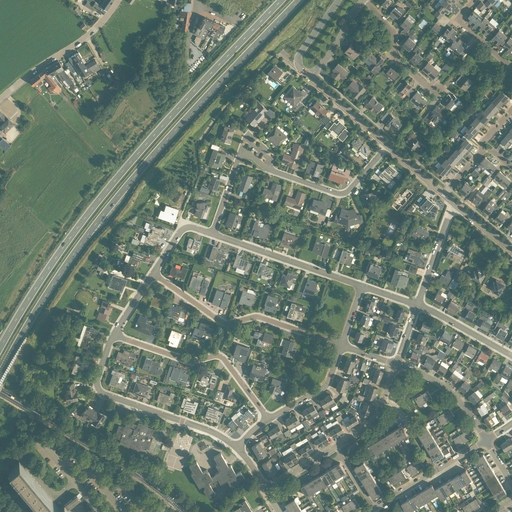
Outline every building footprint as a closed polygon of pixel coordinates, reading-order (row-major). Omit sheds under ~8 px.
[(106,10),(112,0),(103,0),(102,2),(99,0),(97,3),(106,10)] [(381,0),(379,3),(386,9),(390,4),(391,5),(393,2),(390,0),(381,0)] [(452,4),(451,4),(446,0),(443,0),(441,3),(450,12),(452,9),(451,8),(450,8),(449,7),(452,4)] [(95,1),(93,4),(87,1),(84,6),(93,11),(94,9),(96,11),(97,9),(103,13),(106,10),(97,3),(95,1)] [(190,12),(191,2),(184,1),(184,5),(178,5),(171,4),(170,4),(166,2),(164,6),(170,8),(180,9),(180,10),(190,12)] [(448,14),(450,12),(441,3),(437,8),(438,10),(436,12),(441,17),(446,11),(447,12),(446,13),(448,14)] [(396,9),(395,8),(389,14),(394,18),(393,19),(394,19),(396,17),(398,18),(405,10),(398,6),(396,9)] [(178,21),(182,21),(188,22),(190,12),(180,10),(179,17),(183,17),(183,19),(178,19),(178,21)] [(474,10),(468,17),(471,19),(470,20),(468,21),(471,24),(473,21),(479,14),(474,10)] [(484,18),(479,14),(473,21),(476,23),(475,24),(474,24),(473,26),(476,28),(479,24),(484,18)] [(209,30),(214,22),(205,17),(202,18),(198,26),(204,30),(201,35),(200,38),(198,37),(196,36),(194,41),(195,41),(194,42),(198,46),(201,39),(204,41),(206,36),(209,30)] [(484,28),(490,21),(485,17),(484,18),(479,24),(482,26),(481,27),(480,27),(479,28),(482,31),(484,28)] [(408,34),(411,31),(409,29),(413,23),(407,18),(401,24),(405,28),(403,30),(405,32),(406,32),(408,34)] [(485,31),(484,33),(486,35),(488,33),(490,36),(497,29),(496,28),(499,24),(492,18),(490,21),(484,28),(487,30),(486,31),(485,31)] [(177,26),(177,30),(187,32),(188,25),(188,22),(182,21),(182,24),(181,27),(177,26)] [(216,31),(219,24),(214,22),(209,30),(206,36),(210,37),(213,30),(216,31)] [(216,31),(212,38),(215,40),(217,37),(216,37),(218,32),(222,34),(225,27),(219,24),(216,31)] [(198,36),(198,37),(200,38),(201,35),(204,30),(198,26),(194,34),(198,36)] [(446,39),(454,30),(452,28),(451,29),(451,30),(450,31),(447,28),(445,31),(443,29),(439,34),(441,36),(439,37),(444,41),(446,39)] [(411,31),(408,34),(410,36),(402,45),(409,51),(416,43),(411,39),(413,36),(412,35),(415,32),(412,29),(411,31)] [(498,41),(504,34),(499,29),(498,30),(497,29),(490,36),(493,38),(492,39),(494,41),(495,40),(495,39),(496,38),(498,41)] [(451,44),(455,40),(457,37),(454,35),(455,33),(456,34),(457,32),(454,30),(446,39),(451,44)] [(358,58),(358,54),(360,52),(355,48),(360,42),(358,41),(361,38),(356,33),(352,37),(357,42),(353,46),(351,44),(345,52),(354,60),(355,59),(358,58)] [(509,38),(504,34),(498,41),(496,43),(499,45),(500,44),(499,44),(500,42),(503,45),(509,38)] [(509,48),(511,44),(511,38),(510,36),(509,38),(503,45),(502,46),(505,48),(506,47),(506,46),(506,45),(509,48)] [(452,52),(462,41),(459,39),(458,40),(458,41),(458,42),(455,40),(451,44),(449,46),(454,50),(452,52)] [(461,59),(466,53),(467,52),(464,49),(464,48),(462,46),(463,44),(463,45),(464,43),(462,41),(452,52),(461,59)] [(417,46),(415,48),(412,52),(414,54),(410,59),(416,64),(422,57),(419,54),(422,50),(417,46)] [(76,62),(80,59),(81,58),(81,57),(78,52),(72,56),(76,62)] [(427,74),(434,66),(428,62),(433,56),(430,53),(425,59),(428,62),(422,69),(427,74)] [(371,54),(368,57),(366,59),(371,64),(369,66),(372,69),(371,71),(375,75),(381,68),(379,66),(384,60),(379,56),(376,59),(371,54)] [(73,64),(76,62),(72,56),(68,58),(70,61),(65,64),(70,72),(72,71),(71,69),(72,68),(71,68),(74,66),(73,64)] [(85,66),(80,59),(76,62),(73,64),(74,66),(77,71),(85,66)] [(85,66),(77,71),(81,76),(81,75),(83,78),(93,72),(91,69),(98,65),(94,59),(85,66)] [(61,75),(65,79),(71,88),(75,85),(72,82),(73,82),(67,74),(65,72),(64,71),(63,69),(58,61),(54,64),(61,75)] [(434,66),(427,74),(433,79),(439,72),(443,75),(448,69),(451,64),(447,61),(444,65),(444,66),(439,71),(434,66)] [(62,81),(65,79),(61,75),(54,64),(49,66),(54,74),(56,73),(59,78),(62,81)] [(341,77),(342,78),(348,72),(338,64),(335,67),(336,69),(331,74),(338,80),(341,77)] [(276,65),(272,70),(268,75),(271,78),(270,80),(272,82),(273,81),(279,87),(285,80),(279,75),(282,72),(275,66),(276,65)] [(52,75),(54,74),(49,66),(44,69),(56,84),(58,82),(55,78),(54,78),(52,75)] [(385,68),(381,72),(387,77),(388,76),(393,80),(398,74),(390,68),(388,71),(385,68)] [(53,89),(54,90),(57,85),(56,84),(44,69),(29,81),(39,93),(41,90),(37,86),(43,82),(40,79),(42,78),(42,79),(44,77),(51,85),(47,88),(51,92),(53,89)] [(461,82),(459,84),(466,90),(473,81),(463,73),(458,79),(461,82)] [(359,85),(353,81),(348,87),(355,93),(353,96),(358,99),(366,89),(360,84),(359,85)] [(404,86),(400,82),(396,86),(405,95),(412,87),(407,83),(404,86)] [(292,86),(289,90),(283,97),(285,99),(289,102),(292,105),(293,105),(294,106),(292,108),(295,111),(302,104),(298,101),(302,97),(302,98),(303,97),(303,96),(304,96),(307,93),(303,90),(300,93),(292,86)] [(497,96),(506,104),(509,100),(507,98),(508,97),(501,91),(499,94),(496,91),(494,93),(495,95),(497,96)] [(417,92),(414,95),(410,100),(417,107),(420,109),(427,101),(420,95),(420,94),(417,92)] [(459,100),(457,98),(453,95),(451,97),(449,95),(445,99),(446,100),(444,103),(449,107),(448,108),(451,110),(452,110),(454,110),(457,106),(455,104),(459,100)] [(506,104),(497,96),(495,98),(492,102),(499,108),(500,106),(502,108),(506,104)] [(383,105),(373,97),(365,106),(368,109),(369,108),(376,114),(383,105)] [(250,110),(252,112),(246,119),(254,127),(264,116),(268,120),(273,114),(258,101),(250,110)] [(324,114),(327,111),(316,102),(310,108),(320,118),(319,119),(325,124),(329,118),(324,114)] [(497,109),(499,108),(492,102),(487,107),(496,115),(499,111),(497,109)] [(449,111),(448,111),(445,107),(443,106),(440,110),(437,107),(430,114),(429,113),(422,120),(428,124),(432,120),(437,125),(449,111)] [(493,118),(496,115),(487,107),(482,112),(488,118),(489,118),(491,117),(493,118)] [(0,127),(3,131),(4,131),(12,123),(0,110),(0,122),(1,123),(0,124),(0,127)] [(482,112),(482,111),(477,117),(486,125),(489,121),(487,119),(488,118),(482,112)] [(396,118),(391,114),(384,122),(389,127),(389,126),(396,131),(397,130),(399,131),(401,130),(399,128),(402,124),(396,119),(396,118)] [(482,128),(486,125),(477,117),(472,122),(479,128),(480,127),(482,128)] [(334,122),(331,126),(328,129),(331,131),(332,130),(338,135),(337,136),(342,141),(349,133),(342,126),(343,125),(339,121),(336,124),(334,122)] [(477,130),(479,128),(472,122),(467,128),(476,136),(479,132),(477,130)] [(232,128),(225,126),(222,135),(223,135),(222,137),(221,137),(220,140),(229,143),(232,133),(231,132),(232,128)] [(287,136),(276,126),(266,137),(269,140),(270,139),(277,146),(276,147),(277,148),(287,136)] [(473,139),(476,136),(467,128),(462,133),(469,139),(471,137),(473,139)] [(511,132),(510,131),(509,133),(507,131),(503,134),(511,141),(511,132)] [(417,135),(414,133),(406,142),(421,154),(426,148),(414,137),(417,135)] [(507,147),(510,144),(511,141),(503,134),(500,138),(502,140),(501,142),(499,145),(505,150),(507,147)] [(461,143),(470,151),(473,148),(471,146),(473,144),(466,138),(463,141),(461,139),(459,137),(457,140),(458,141),(460,142),(461,143)] [(0,146),(5,151),(10,145),(3,138),(0,140),(0,146)] [(356,152),(358,149),(364,143),(358,138),(351,145),(352,146),(351,148),(356,152)] [(295,168),(303,146),(295,143),(290,156),(284,153),(281,161),(291,165),(290,166),(295,168)] [(364,143),(358,149),(361,152),(360,153),(365,158),(372,150),(364,143)] [(467,155),(470,151),(461,143),(456,149),(463,155),(465,153),(467,155)] [(218,150),(213,149),(208,163),(213,165),(213,164),(221,166),(224,158),(224,159),(226,155),(217,152),(218,150)] [(462,157),(463,155),(456,149),(451,154),(460,162),(464,158),(462,157)] [(457,166),(460,162),(451,154),(447,160),(453,165),(454,166),(455,164),(457,166)] [(485,169),(491,162),(485,157),(478,166),(483,171),(485,168),(485,169)] [(447,160),(446,159),(441,165),(450,172),(453,168),(451,167),(453,165),(447,160)] [(322,165),(310,160),(306,172),(318,176),(322,165)] [(489,175),(490,173),(491,174),(497,167),(491,162),(485,169),(485,168),(483,171),(489,175)] [(333,164),(331,169),(329,175),(328,179),(342,184),(343,180),(346,181),(350,171),(345,169),(345,171),(336,168),(337,166),(333,164)] [(398,173),(397,172),(389,165),(386,169),(386,170),(384,172),(382,171),(379,175),(388,183),(394,176),(395,176),(398,173)] [(447,176),(450,172),(441,165),(437,170),(443,176),(445,174),(447,176)] [(475,169),(471,174),(476,178),(480,174),(479,173),(475,169)] [(500,182),(505,176),(499,171),(492,180),(498,185),(500,182)] [(249,183),(250,182),(252,177),(243,174),(236,194),(248,198),(252,189),(251,189),(253,184),(249,183)] [(220,179),(211,176),(207,188),(216,191),(220,179)] [(505,176),(500,182),(505,187),(511,181),(505,176)] [(275,201),(279,190),(280,185),(273,183),(270,191),(264,188),(261,196),(275,201)] [(470,188),(465,183),(459,190),(465,195),(467,193),(469,191),(471,193),(476,187),(473,184),(470,188)] [(299,210),(303,199),(305,194),(298,191),(295,200),(287,197),(284,204),(290,206),(298,209),(297,210),(299,210)] [(379,199),(378,196),(377,191),(369,193),(369,194),(367,195),(366,194),(362,195),(365,205),(369,203),(370,206),(375,205),(374,202),(375,202),(374,200),(379,199)] [(483,196),(478,191),(471,200),(477,205),(480,201),(483,203),(489,196),(485,193),(483,196)] [(431,201),(426,197),(419,204),(424,208),(422,211),(426,214),(428,212),(429,211),(432,213),(430,217),(435,218),(435,219),(438,210),(437,210),(438,208),(434,205),(435,205),(434,204),(435,203),(432,201),(431,201)] [(314,200),(312,204),(311,207),(309,206),(308,209),(310,209),(309,209),(318,212),(318,213),(324,215),(326,208),(323,207),(325,203),(320,201),(320,202),(314,200)] [(499,207),(491,200),(483,210),(489,214),(492,210),(494,212),(499,207)] [(206,202),(201,203),(201,202),(196,202),(196,207),(195,207),(195,208),(197,208),(194,215),(202,218),(203,215),(207,216),(211,206),(206,205),(206,202)] [(178,209),(165,205),(164,210),(164,211),(161,218),(172,222),(175,214),(176,215),(178,209)] [(348,229),(348,211),(342,209),(340,212),(338,211),(337,214),(336,215),(333,222),(337,224),(337,223),(345,226),(345,229),(347,229),(348,229)] [(348,211),(348,229),(350,228),(354,227),(353,224),(358,223),(359,224),(362,223),(362,221),(365,220),(363,214),(357,216),(354,209),(348,211)] [(505,214),(501,211),(495,218),(501,223),(504,219),(507,220),(511,215),(507,211),(505,214)] [(239,223),(241,216),(230,212),(228,218),(229,218),(227,226),(235,229),(237,223),(239,223)] [(255,221),(253,225),(252,230),(250,234),(252,235),(257,237),(257,235),(259,236),(266,239),(270,227),(269,226),(269,225),(268,225),(268,224),(267,224),(266,224),(265,224),(264,225),(263,227),(257,225),(258,223),(255,221)] [(148,234),(158,237),(158,235),(160,236),(161,233),(162,234),(163,230),(159,228),(159,229),(152,226),(152,225),(149,224),(148,228),(150,228),(148,234)] [(412,234),(416,237),(418,233),(422,236),(423,235),(426,237),(428,232),(418,227),(416,231),(414,230),(412,234)] [(297,237),(284,232),(280,245),(293,249),(297,237)] [(156,242),(158,237),(148,234),(147,236),(146,235),(143,242),(155,246),(157,242),(156,242)] [(385,237),(381,244),(390,248),(393,241),(385,237)] [(321,239),(317,238),(312,252),(321,255),(321,256),(325,257),(329,245),(324,244),(324,245),(323,244),(321,244),(320,243),(321,239)] [(198,250),(199,247),(201,242),(195,240),(194,239),(194,241),(189,239),(188,243),(189,243),(186,251),(190,253),(190,254),(194,255),(196,249),(198,250)] [(463,253),(464,251),(451,243),(449,248),(451,249),(446,256),(460,264),(466,255),(463,253)] [(213,246),(211,251),(209,258),(213,260),(214,258),(221,261),(223,257),(227,259),(228,253),(225,252),(217,249),(217,248),(213,246)] [(409,248),(407,253),(410,254),(407,261),(411,262),(411,263),(415,264),(415,263),(419,264),(421,257),(419,256),(420,252),(409,248)] [(350,253),(343,250),(338,262),(350,266),(353,257),(349,255),(350,253)] [(143,256),(133,253),(132,257),(130,256),(128,262),(131,264),(130,266),(138,269),(141,260),(142,260),(143,256)] [(236,255),(235,259),(232,266),(236,268),(237,266),(245,269),(248,261),(241,259),(239,259),(240,256),(236,255)] [(374,263),(369,261),(365,273),(369,274),(369,275),(378,279),(381,268),(373,265),(374,263)] [(260,263),(258,268),(256,273),(262,275),(269,277),(272,268),(265,266),(266,265),(260,263)] [(418,267),(413,266),(411,265),(408,272),(416,274),(418,267)] [(176,267),(172,266),(171,269),(170,271),(169,274),(176,276),(176,275),(179,276),(179,277),(183,278),(187,268),(182,267),(181,269),(179,269),(180,268),(176,267)] [(455,275),(453,278),(459,281),(465,272),(458,268),(458,269),(455,275)] [(402,271),(396,269),(391,283),(397,285),(397,284),(405,287),(408,278),(401,275),(402,271)] [(474,271),(472,275),(471,277),(480,282),(485,273),(484,273),(484,272),(483,271),(482,272),(478,269),(476,272),(474,271)] [(445,277),(452,281),(453,278),(455,275),(448,271),(445,277)] [(293,278),(296,279),(297,276),(287,272),(286,275),(283,274),(279,284),(289,288),(293,278)] [(452,281),(445,277),(442,275),(438,281),(440,282),(442,284),(448,287),(452,281)] [(127,280),(118,277),(117,277),(113,276),(109,287),(112,288),(122,292),(124,286),(125,286),(127,280)] [(202,281),(196,279),(192,289),(200,292),(199,293),(204,295),(209,281),(203,279),(202,281)] [(312,298),(317,283),(307,279),(302,294),(312,298)] [(484,283),(481,288),(480,289),(489,294),(489,292),(493,295),(494,293),(498,295),(504,286),(500,283),(500,282),(497,280),(496,281),(495,283),(494,282),(493,282),(490,287),(484,283)] [(231,294),(216,289),(211,304),(226,309),(231,294)] [(247,290),(243,289),(238,303),(242,304),(243,303),(251,306),(255,295),(251,293),(247,292),(247,290)] [(440,304),(444,297),(441,295),(442,292),(439,290),(437,293),(433,300),(440,304)] [(155,291),(150,305),(161,309),(165,295),(155,291)] [(264,305),(265,305),(264,309),(267,310),(268,309),(275,312),(275,313),(277,308),(275,307),(278,298),(267,295),(264,305)] [(372,297),(371,300),(369,299),(365,309),(371,311),(373,305),(376,306),(378,299),(372,297)] [(463,307),(451,300),(447,308),(456,313),(457,311),(460,312),(463,307)] [(471,307),(472,308),(475,304),(469,300),(465,306),(466,306),(470,309),(471,307)] [(110,303),(102,301),(100,306),(105,308),(103,313),(99,311),(96,318),(104,320),(105,318),(107,318),(111,307),(109,307),(110,303)] [(295,304),(291,303),(286,317),(291,318),(299,320),(300,317),(302,318),(304,312),(296,310),(296,309),(294,309),(295,304)] [(182,307),(176,305),(172,317),(178,319),(179,317),(185,319),(185,318),(186,315),(187,311),(181,308),(182,307)] [(479,318),(484,321),(480,327),(487,331),(491,324),(486,321),(491,313),(484,309),(479,318)] [(398,310),(396,315),(393,313),(392,317),(395,318),(395,319),(401,321),(404,312),(398,310)] [(471,322),(476,314),(469,310),(465,318),(471,322)] [(371,317),(368,316),(363,315),(361,323),(363,323),(362,327),(368,329),(370,325),(368,325),(371,317)] [(137,320),(138,320),(137,324),(136,324),(136,325),(135,328),(143,331),(143,332),(151,335),(155,337),(161,322),(156,320),(154,326),(139,320),(140,318),(139,317),(137,320)] [(506,322),(500,318),(498,321),(497,324),(496,324),(501,327),(496,336),(503,339),(507,331),(504,330),(506,327),(504,326),(506,322)] [(421,328),(425,330),(424,331),(426,332),(426,330),(428,331),(431,324),(424,321),(421,328)] [(202,334),(206,335),(211,337),(213,330),(208,328),(209,326),(201,323),(199,329),(195,328),(192,336),(200,339),(200,338),(202,334)] [(399,327),(392,324),(390,330),(389,330),(388,333),(396,336),(399,327)] [(98,330),(84,325),(79,338),(75,337),(74,340),(78,341),(77,345),(91,350),(94,343),(90,342),(93,333),(97,335),(98,330)] [(364,334),(369,336),(371,332),(361,329),(360,332),(357,331),(355,339),(361,341),(364,334)] [(176,347),(181,333),(171,330),(168,340),(170,340),(168,345),(176,347)] [(255,331),(253,336),(253,337),(257,338),(258,338),(255,345),(261,347),(263,342),(270,344),(273,335),(264,332),(264,334),(259,332),(259,333),(255,331)] [(445,331),(442,335),(440,339),(444,342),(445,341),(448,342),(452,335),(445,331)] [(385,337),(376,334),(375,338),(383,341),(380,348),(390,351),(393,343),(384,339),(385,337)] [(421,345),(423,346),(425,340),(427,340),(428,337),(424,335),(419,334),(417,341),(419,342),(418,344),(421,345)] [(457,338),(454,342),(453,345),(460,349),(464,342),(457,338)] [(286,340),(281,353),(293,357),(295,351),(291,350),(294,342),(286,340)] [(249,349),(237,345),(235,351),(234,351),(234,352),(233,356),(240,359),(239,361),(244,362),(249,349)] [(469,345),(465,352),(466,352),(469,354),(470,354),(473,356),(476,349),(469,345)] [(419,358),(420,353),(421,351),(414,349),(410,359),(417,362),(418,361),(419,362),(420,358),(419,358)] [(124,365),(131,367),(134,360),(128,358),(129,356),(135,357),(136,354),(124,350),(123,353),(118,351),(115,359),(125,362),(124,365)] [(461,353),(458,357),(457,360),(460,362),(461,359),(466,352),(465,352),(463,350),(462,351),(461,353)] [(481,352),(479,356),(476,360),(479,362),(480,360),(485,362),(488,356),(481,352)] [(431,368),(436,359),(433,357),(432,355),(428,353),(426,354),(423,359),(426,361),(424,364),(431,368)] [(84,358),(79,356),(76,355),(74,359),(77,360),(75,364),(73,363),(72,366),(73,367),(71,373),(77,375),(79,369),(83,370),(84,367),(87,368),(90,361),(84,359),(84,358)] [(146,358),(144,362),(142,369),(148,371),(148,370),(156,372),(156,374),(160,375),(162,369),(158,368),(160,363),(151,360),(152,360),(146,358)] [(345,364),(354,368),(356,362),(347,359),(345,364)] [(494,359),(491,363),(488,369),(491,370),(495,372),(496,372),(497,370),(501,363),(494,359)] [(256,361),(255,364),(253,364),(249,377),(256,379),(261,381),(266,367),(266,366),(265,365),(264,365),(263,365),(261,365),(261,366),(258,365),(259,362),(256,361)] [(352,373),(354,368),(345,364),(343,370),(352,373)] [(447,368),(441,364),(437,371),(443,375),(447,368)] [(506,365),(500,375),(500,376),(506,379),(510,373),(511,369),(506,365)] [(173,367),(172,372),(169,379),(179,382),(178,384),(185,386),(189,375),(180,372),(181,370),(173,367)] [(371,374),(381,377),(383,371),(376,369),(375,369),(373,368),(371,374)] [(484,368),(480,377),(483,379),(488,370),(484,368)] [(464,376),(467,379),(473,372),(470,369),(470,370),(466,374),(465,375),(464,376)] [(126,375),(121,373),(117,371),(112,370),(111,373),(113,374),(109,385),(123,389),(125,383),(124,382),(121,381),(121,383),(118,382),(118,380),(120,376),(125,378),(126,375)] [(202,375),(201,379),(200,382),(208,385),(209,382),(211,383),(209,389),(213,390),(217,376),(210,373),(210,372),(205,370),(203,375),(202,375)] [(464,377),(455,370),(452,373),(448,378),(454,383),(456,381),(458,383),(461,380),(462,379),(462,378),(464,377)] [(379,383),(381,377),(371,374),(370,377),(372,378),(371,380),(379,383)] [(356,390),(359,380),(350,377),(349,381),(340,378),(338,383),(348,387),(350,381),(351,380),(355,382),(356,382),(354,389),(356,390)] [(282,396),(284,391),(287,384),(272,378),(270,386),(271,386),(269,391),(275,393),(282,396)] [(368,385),(369,382),(363,380),(362,383),(366,385),(364,390),(375,394),(377,388),(368,385)] [(475,392),(483,385),(484,384),(485,382),(483,380),(482,381),(481,381),(480,382),(471,390),(473,393),(468,397),(474,403),(481,398),(475,392)] [(470,386),(465,381),(464,382),(459,387),(464,392),(470,386)] [(150,387),(136,382),(133,393),(144,397),(145,394),(147,395),(150,387)] [(346,393),(348,387),(338,383),(336,389),(346,393)] [(67,394),(65,394),(67,402),(77,400),(76,392),(74,393),(73,384),(66,385),(67,394)] [(227,386),(225,393),(221,391),(218,400),(221,401),(222,401),(223,398),(234,402),(236,397),(231,395),(233,388),(227,386)] [(373,400),(375,394),(364,390),(363,394),(366,395),(366,397),(373,400)] [(160,391),(156,401),(159,402),(160,401),(166,404),(170,406),(174,394),(170,392),(169,396),(160,392),(160,391)] [(421,395),(425,403),(429,400),(431,399),(432,399),(427,391),(427,392),(421,395)] [(503,394),(509,401),(511,398),(504,391),(502,394),(503,395),(503,394)] [(330,407),(331,408),(336,405),(330,394),(325,398),(330,407)] [(422,405),(425,403),(421,395),(415,399),(419,407),(420,406),(421,408),(423,407),(422,405)] [(363,399),(357,397),(354,396),(352,398),(361,401),(359,407),(369,411),(371,405),(362,402),(363,399)] [(187,399),(184,398),(181,407),(184,408),(183,410),(194,414),(198,402),(194,401),(193,403),(186,401),(187,399)] [(325,410),(330,407),(325,398),(319,401),(325,410)] [(486,407),(483,403),(477,407),(482,415),(483,414),(486,412),(487,412),(488,411),(488,410),(490,409),(488,406),(486,407)] [(511,410),(507,403),(501,408),(506,415),(511,410)] [(307,408),(313,417),(318,414),(312,405),(307,408)] [(88,422),(90,420),(95,412),(87,406),(85,410),(84,409),(81,414),(80,416),(88,422)] [(221,412),(208,407),(205,416),(214,419),(213,421),(218,422),(221,412)] [(367,416),(369,411),(359,407),(357,412),(360,413),(360,414),(367,416)] [(308,420),(313,417),(307,408),(302,411),(308,420)] [(444,413),(448,421),(454,417),(450,409),(449,409),(450,410),(444,413)] [(240,422),(244,426),(248,422),(245,420),(248,417),(250,419),(254,416),(248,410),(242,415),(241,413),(238,416),(241,419),(240,420),(241,421),(240,422)] [(494,411),(493,412),(489,415),(489,416),(484,419),(489,426),(494,422),(492,418),(495,416),(495,415),(496,414),(494,411)] [(95,412),(90,420),(92,422),(98,426),(102,420),(101,420),(104,416),(98,412),(98,413),(95,412)] [(442,425),(448,421),(444,413),(438,417),(437,417),(442,425)] [(349,418),(353,425),(358,422),(354,415),(353,414),(348,417),(349,418)] [(290,418),(295,427),(300,424),(295,415),(290,418)] [(241,429),(244,426),(240,422),(241,421),(240,420),(241,419),(238,416),(233,421),(232,420),(227,425),(232,430),(237,425),(241,429)] [(290,430),(295,427),(290,418),(285,421),(290,430)] [(353,425),(349,418),(344,422),(348,428),(353,425)] [(119,443),(128,446),(133,448),(134,446),(141,449),(142,447),(148,449),(151,441),(149,440),(151,437),(152,437),(154,429),(147,427),(148,426),(138,422),(136,429),(131,428),(133,424),(126,422),(125,427),(119,425),(116,433),(114,433),(112,437),(120,440),(119,443)] [(337,423),(333,425),(338,434),(343,431),(338,423),(337,423)] [(333,425),(332,425),(329,426),(329,425),(326,427),(324,424),(322,425),(326,431),(328,429),(333,437),(338,434),(333,425)] [(418,434),(428,428),(425,424),(416,430),(418,434)] [(272,428),(278,437),(283,434),(278,425),(272,428)] [(323,432),(326,431),(322,425),(320,427),(323,431),(318,434),(323,443),(328,440),(323,432)] [(398,428),(403,437),(407,435),(401,425),(398,428)] [(273,440),(278,437),(272,428),(267,432),(271,438),(268,439),(274,448),(274,449),(275,449),(277,448),(273,440)] [(399,440),(403,437),(398,428),(394,430),(399,440)] [(420,438),(430,432),(428,428),(418,434),(420,438)] [(396,442),(399,440),(394,430),(390,432),(396,442)] [(423,442),(435,434),(433,430),(430,432),(420,438),(423,442)] [(460,435),(464,443),(468,440),(467,440),(470,439),(471,439),(466,431),(460,435)] [(392,444),(396,442),(390,432),(386,435),(392,444)] [(323,443),(318,434),(312,437),(309,433),(307,434),(311,442),(314,440),(318,446),(323,443)] [(309,443),(311,442),(307,434),(305,436),(307,440),(302,443),(308,452),(313,449),(309,443)] [(425,445),(438,438),(435,434),(423,442),(425,445)] [(388,447),(392,444),(386,435),(382,437),(388,447)] [(461,445),(464,443),(460,435),(453,439),(458,447),(458,446),(460,444),(461,445)] [(390,450),(388,447),(382,437),(378,439),(384,449),(386,452),(390,450)] [(428,449),(437,443),(440,441),(438,438),(425,445),(428,449)] [(380,451),(384,449),(378,439),(374,442),(380,451)] [(506,453),(511,450),(506,441),(501,444),(505,451),(506,453)] [(255,452),(262,448),(259,442),(252,446),(255,452)] [(308,452),(302,443),(298,446),(298,445),(296,446),(294,442),(292,444),(295,449),(298,448),(302,456),(308,452)] [(376,454),(380,451),(374,442),(370,444),(376,454)] [(430,453),(440,447),(437,443),(428,449),(430,453)] [(293,451),(295,449),(292,444),(290,445),(291,447),(292,449),(287,452),(287,453),(293,462),(298,458),(293,451)] [(372,456),(376,454),(370,444),(366,447),(372,456)] [(449,448),(452,447),(452,446),(443,449),(446,457),(452,455),(449,448)] [(274,449),(274,448),(267,452),(264,447),(262,448),(255,452),(259,458),(268,453),(270,456),(276,452),(275,450),(275,449),(274,449)] [(432,457),(442,451),(440,447),(430,453),(432,457)] [(278,455),(281,460),(283,458),(287,464),(287,465),(293,462),(287,453),(284,455),(284,456),(283,457),(279,451),(277,453),(278,455)] [(442,451),(432,457),(435,461),(444,455),(442,451)] [(240,471),(236,474),(231,465),(228,466),(221,453),(213,457),(217,464),(215,465),(219,472),(215,474),(216,477),(212,479),(207,470),(203,472),(196,461),(189,465),(193,472),(191,473),(199,487),(203,484),(206,488),(203,490),(207,497),(215,493),(213,490),(221,485),(222,486),(228,482),(230,486),(244,478),(240,471)] [(476,463),(485,458),(483,454),(473,459),(474,460),(471,461),(473,465),(476,463)] [(478,467),(488,461),(485,458),(476,463),(478,467)] [(265,470),(274,465),(274,464),(273,465),(269,459),(262,464),(265,470)] [(357,471),(366,465),(364,462),(358,465),(355,459),(349,462),(352,468),(354,467),(357,471)] [(63,506),(64,506),(59,509),(19,460),(8,468),(9,469),(9,468),(44,511),(68,511),(67,510),(73,506),(81,499),(79,498),(77,495),(63,506)] [(413,463),(417,471),(421,469),(421,468),(423,467),(423,468),(424,468),(419,460),(413,463)] [(480,471),(490,465),(488,461),(478,467),(480,471)] [(336,465),(342,475),(346,472),(340,463),(336,465)] [(414,473),(417,471),(413,463),(406,467),(411,475),(412,475),(411,474),(414,473)] [(274,465),(265,470),(269,476),(278,470),(274,465)] [(338,477),(342,475),(336,465),(332,467),(338,477)] [(359,475),(368,469),(366,465),(357,471),(359,475)] [(483,475),(492,469),(490,465),(480,471),(483,475)] [(334,479),(338,477),(332,467),(328,470),(334,479)] [(361,479),(371,473),(368,469),(359,475),(361,479)] [(485,479),(495,473),(492,469),(483,475),(485,479)] [(330,482),(334,479),(328,470),(324,472),(330,482)] [(462,472),(468,482),(472,480),(466,470),(462,472)] [(395,474),(400,482),(403,480),(403,479),(405,478),(406,479),(406,478),(401,471),(395,474)] [(326,484),(330,482),(324,472),(320,475),(326,484)] [(468,482),(462,472),(458,475),(464,484),(465,486),(469,484),(468,482)] [(364,483),(373,477),(371,473),(361,479),(364,483)] [(487,483),(497,477),(495,473),(485,479),(487,483)] [(396,484),(400,482),(395,474),(389,478),(393,486),(394,486),(393,485),(396,484)] [(322,487),(326,484),(320,475),(316,477),(322,487)] [(460,487),(464,484),(458,475),(454,477),(460,487)] [(318,489),(322,487),(316,477),(312,479),(318,489)] [(366,487),(376,481),(373,477),(364,483),(366,487)] [(456,489),(460,487),(454,477),(450,479),(456,489)] [(490,487),(499,481),(497,477),(487,483),(490,487)] [(314,491),(318,489),(312,479),(309,482),(314,491)] [(452,491),(456,489),(450,479),(446,482),(452,491)] [(368,491),(378,485),(376,481),(366,487),(368,491)] [(492,491),(502,485),(499,481),(490,487),(492,491)] [(311,494),(314,491),(309,482),(305,484),(311,494)] [(453,493),(452,491),(446,482),(442,484),(449,495),(453,493)] [(307,496),(311,494),(305,484),(301,486),(307,496)] [(445,497),(449,495),(442,484),(439,486),(444,496),(445,496),(445,497)] [(371,495),(380,489),(378,485),(368,491),(371,495)] [(438,494),(435,489),(432,485),(428,487),(434,497),(438,494)] [(494,495),(504,489),(502,485),(492,491),(494,495)] [(441,498),(444,496),(439,486),(435,489),(438,494),(441,498)] [(430,499),(434,497),(428,487),(424,489),(430,499)] [(380,489),(371,495),(373,498),(383,493),(380,489)] [(426,501),(430,499),(424,489),(420,492),(426,501)] [(504,489),(494,495),(497,499),(506,493),(504,489)] [(422,504),(426,501),(420,492),(417,494),(422,504)] [(419,506),(422,504),(417,494),(413,496),(419,506)] [(415,508),(419,506),(413,496),(409,499),(415,508)] [(287,508),(297,502),(295,498),(285,504),(287,508)] [(348,503),(353,510),(356,508),(359,506),(359,507),(355,499),(348,503)] [(411,511),(415,508),(409,499),(405,501),(411,511)] [(469,504),(473,511),(477,509),(477,508),(479,507),(480,508),(480,507),(475,500),(469,504)] [(245,501),(240,503),(242,506),(232,511),(250,511),(251,511),(245,501)] [(411,511),(405,501),(401,503),(406,511),(411,511)] [(290,511),(299,506),(297,502),(287,508),(290,511)] [(349,511),(353,510),(348,503),(342,507),(345,511),(348,511),(349,511)]
